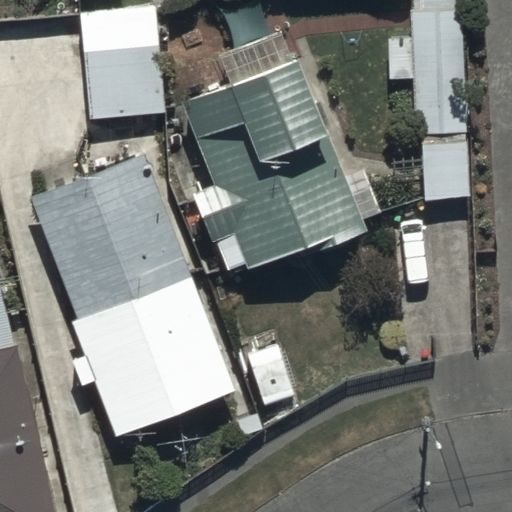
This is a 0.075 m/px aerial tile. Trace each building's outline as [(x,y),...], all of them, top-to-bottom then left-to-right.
[(128,0),(82,3),(90,109),(165,104),(157,0),(128,0)] [(423,125),(423,189),(468,189),(466,0),(463,0),(461,0),(460,0),(413,0),(414,28),(388,28),(389,71),(415,71),(415,125),(423,125)] [(221,168),(195,181),(230,260),(249,252),(250,254),(310,227),(315,238),(373,213),(328,113),(333,111),(299,35),(184,86),(221,168)] [(74,308),(117,424),(238,378),(149,143),(35,185),(81,306),(74,308)] [(0,337),(18,333),(4,269),(0,253),(0,337)] [(60,511),(18,333),(0,337),(0,511),(60,511)]
